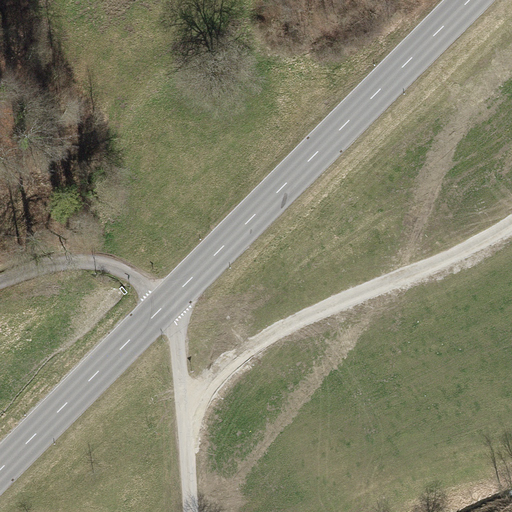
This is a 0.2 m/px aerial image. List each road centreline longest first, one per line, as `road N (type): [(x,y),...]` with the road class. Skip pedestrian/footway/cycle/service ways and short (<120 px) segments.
road 1 (tertiary): [(163,306),(475,0)]
road 2 (track): [(181,403),(220,367),(313,315),(511,223)]
road 3 (tertiary): [(0,469),(163,306)]
road 4 (residential): [(191,511),(176,322),(163,306)]
road 5 (unclassified): [(0,284),(84,261),(131,273),(163,306)]
